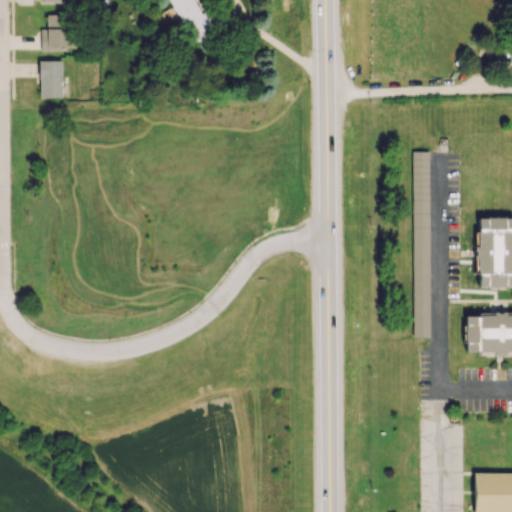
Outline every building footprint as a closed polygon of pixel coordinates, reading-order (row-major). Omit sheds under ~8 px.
[(193,0),(168,0),(190,42),(210,32),(193,0)] [(39,50),(76,49),(75,29),(66,29),(66,13),(46,14),(46,28),(39,28),(39,50)] [(61,97),(60,60),(37,60),(38,97),(61,97)] [(410,150),(427,150),(428,337),(411,337),(410,150)] [(511,286),(475,286),(475,252),(475,217),(511,217),(511,286)] [(463,355),(462,315),(497,315),(511,314),(511,354),(497,354),(463,355)] [(511,511),(472,511),(472,472),(511,472),(511,511)]
